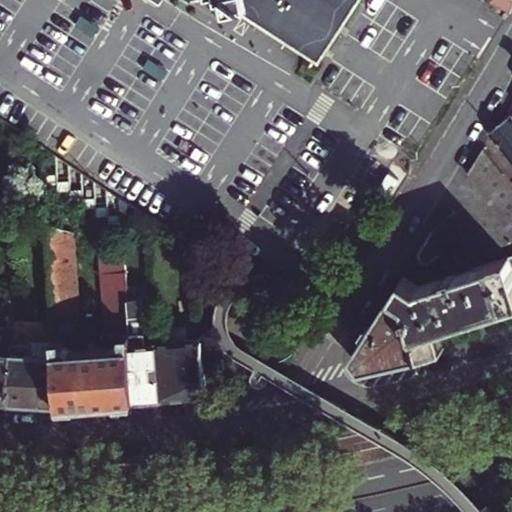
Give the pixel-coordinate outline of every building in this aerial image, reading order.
[(218,0),(219,2),(228,0),(231,9),(244,6),(324,59),(336,41),(362,0),(218,0)] [(511,156),(511,111),(507,120),(493,131),(511,156)] [(72,205),(84,205),(85,217),(98,216),(99,224),(111,223),(112,234),(125,232),(122,198),(57,154),(44,146),(47,189),(59,189),(60,197),(72,197),(72,205)] [(423,354),(445,348),(440,328),(511,305),(511,185),(486,149),(472,171),(511,232),(511,255),(476,268),(459,210),(435,230),(420,253),(422,262),(431,262),(435,256),(445,253),(453,275),(420,285),(406,275),(395,293),(412,302),(423,354)] [(50,223),(56,318),(82,316),(74,229),(50,223)] [(62,403),(139,397),(135,347),(129,272),(104,275),(110,336),(127,335),(128,347),(67,351),(66,337),(58,338),(58,345),(62,403)] [(364,369),(423,354),(412,302),(395,293),(354,357),(364,369)] [(160,396),(210,392),(205,326),(189,327),(189,332),(173,333),(173,344),(156,345),(160,396)] [(0,399),(13,400),(15,351),(15,337),(0,336),(0,399)] [(13,400),(62,403),(58,345),(51,344),(51,353),(34,352),(35,344),(16,343),(15,351),(13,400)] [(135,347),(139,397),(160,396),(156,345),(135,347)]
